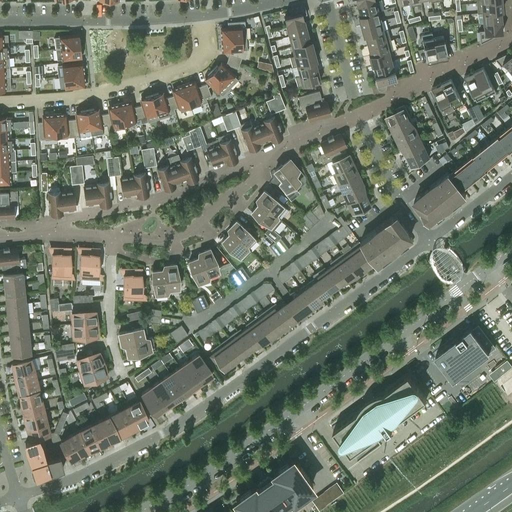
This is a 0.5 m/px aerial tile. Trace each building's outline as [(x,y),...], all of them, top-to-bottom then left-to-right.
[(477,12),(502,10),(501,0),(476,2),(477,12)] [(375,1),(357,5),(360,15),(358,15),(358,16),(377,11),(375,1)] [(286,26),(304,21),(302,15),(306,14),(304,5),(288,9),(289,14),(283,15),(286,26)] [(483,22),(501,21),(500,11),(502,11),(502,10),(477,12),(477,13),(482,12),(483,22)] [(358,16),(361,25),(380,20),(377,11),(358,16)] [(380,20),(361,25),(363,35),(387,29),(382,30),(380,20)] [(220,33),(221,39),(246,38),(245,27),(244,21),(227,22),(227,28),(221,28),(222,32),(220,33)] [(289,36),(307,31),(304,21),(286,26),(289,36)] [(501,21),(483,22),(483,29),(479,30),(480,43),(495,36),(494,32),(502,31),(501,21)] [(415,38),(411,25),(408,26),(406,29),(410,40),(415,38)] [(365,35),(367,45),(390,39),(387,29),(363,35),(363,36),(365,35)] [(291,45),(311,40),(309,40),(307,31),(289,36),(291,45)] [(437,60),(431,32),(420,34),(426,62),(437,60)] [(437,60),(440,59),(448,58),(443,34),(432,36),(431,32),(437,60)] [(78,34),(54,37),(55,48),(80,45),(80,38),(78,38),(78,34)] [(247,49),(246,38),(221,39),(221,46),(222,46),(223,51),(247,49)] [(390,39),(367,45),(370,54),(368,55),(393,49),(390,39)] [(289,57),(313,50),(311,40),(291,45),(294,55),(289,56),(289,57)] [(0,45),(0,56),(9,56),(8,45),(0,45)] [(57,59),(81,56),(80,52),(81,52),(80,45),(55,48),(57,59)] [(368,55),(371,65),(390,60),(388,50),(393,49),(368,55)] [(289,57),(292,66),(316,60),(313,50),(289,57)] [(510,69),(511,66),(511,53),(511,54),(510,52),(510,51),(496,58),(502,66),(505,63),(510,69)] [(228,58),(240,62),(241,56),(229,53),(228,58)] [(0,56),(0,67),(9,67),(9,56),(0,56)] [(226,64),(238,68),(240,62),(228,58),(226,64)] [(295,76),(317,70),(315,61),(316,60),(292,66),(292,67),(297,65),(299,75),(295,76)] [(390,60),(371,65),(373,65),(375,74),(374,74),(374,75),(394,69),(393,69),(390,60)] [(62,65),(57,65),(58,77),(64,76),(84,73),(83,67),(82,67),(81,62),(62,65)] [(217,64),(212,69),(230,87),(238,79),(221,62),(217,65),(217,64)] [(34,65),(34,73),(39,73),(42,72),(42,64),(34,65)] [(474,70),(486,96),(496,91),(484,65),(474,70)] [(0,78),(10,77),(9,67),(0,67),(0,78)] [(222,95),(230,87),(212,69),(207,74),(208,75),(205,78),(222,95)] [(374,79),(376,87),(377,87),(377,88),(378,89),(379,90),(380,90),(381,90),(382,90),(383,90),(384,89),(385,89),(385,88),(386,87),(386,86),(386,85),(385,83),(397,80),(394,69),(374,75),(375,79),(374,79)] [(317,70),(295,76),(297,86),(320,80),(317,70)] [(486,96),(474,70),(464,75),(477,101),(486,96)] [(64,76),(58,77),(60,88),(65,87),(84,85),(84,80),(85,80),(84,73),(64,76)] [(0,89),(10,89),(10,77),(0,78),(0,89)] [(451,77),(442,82),(454,108),(464,103),(451,77)] [(189,82),(183,84),(191,108),(202,104),(201,104),(207,102),(205,97),(211,95),(207,83),(196,87),(194,81),(190,83),(189,82)] [(454,108),(442,82),(432,87),(442,108),(452,104),(454,108)] [(175,94),(169,96),(175,113),(174,108),(179,107),(180,111),(191,108),(183,84),(176,86),(177,87),(173,89),(175,94)] [(322,102),(319,90),(298,96),(301,110),(306,109),(309,120),(317,118),(317,119),(323,118),(322,117),(330,115),(326,101),(322,102)] [(158,92),(151,94),(158,118),(169,115),(175,113),(169,96),(164,98),(162,92),(158,93),(158,92)] [(272,94),(273,97),(278,110),(285,107),(279,92),(272,94)] [(142,104),(137,106),(142,123),(141,118),(146,116),(148,122),(158,118),(151,94),(145,96),(145,97),(141,98),(142,104)] [(271,113),(278,110),(273,97),(266,100),(271,113)] [(142,123),(137,106),(132,107),(130,101),(126,102),(126,101),(119,103),(125,127),(136,125),(136,124),(142,123)] [(216,102),(210,104),(214,116),(220,113),(216,102)] [(125,127),(119,103),(112,104),(113,105),(108,106),(110,112),(104,113),(107,126),(108,131),(114,129),(114,130),(125,127)] [(484,116),(478,103),(473,106),(479,119),(484,116)] [(386,116),(391,126),(410,117),(404,104),(394,109),(395,112),(386,116)] [(475,123),(479,119),(473,106),(467,108),(475,123)] [(107,126),(104,113),(99,114),(98,108),(94,109),(93,108),(87,109),(91,134),(91,129),(101,127),(107,126)] [(80,136),(91,134),(87,109),(80,110),(80,111),(76,112),(77,118),(71,119),(73,136),(80,135),(80,136)] [(235,110),(228,113),(233,128),(240,125),(235,110)] [(56,138),(54,113),(47,114),(47,115),(43,115),(43,121),(37,122),(39,139),(45,139),(56,138)] [(54,113),(56,138),(67,137),(73,136),(71,119),(66,120),(65,113),(61,114),(61,113),(54,113)] [(228,113),(221,115),(226,130),(233,128),(228,113)] [(0,116),(0,128),(12,127),(12,116),(0,116)] [(277,123),(274,116),(263,120),(271,140),(282,136),(279,128),(280,128),(278,122),(277,123)] [(391,126),(396,136),(415,127),(410,117),(391,126)] [(251,124),(251,125),(259,145),(260,145),(259,142),(270,138),(271,140),(263,120),(263,121),(252,126),(251,124)] [(206,143),(200,125),(194,128),(200,145),(206,143)] [(241,129),(248,149),(259,145),(251,125),(241,129)] [(12,127),(0,128),(0,138),(13,138),(8,138),(7,128),(12,128),(12,127)] [(415,127),(396,136),(400,145),(419,137),(415,127)] [(188,130),(190,134),(194,147),(200,145),(194,128),(188,130)] [(511,148),(511,136),(506,128),(498,134),(510,150),(511,148)] [(228,132),(217,136),(218,138),(219,142),(227,162),(237,158),(235,151),(236,151),(234,145),(233,145),(230,138),(228,132)] [(346,146),(340,133),(333,136),(332,135),(327,138),(327,139),(320,142),(325,152),(318,155),(322,163),(344,152),(342,148),(346,146)] [(182,136),(186,150),(194,147),(190,134),(182,136)] [(498,134),(490,141),(502,157),(510,150),(498,134)] [(419,137),(400,145),(405,155),(424,146),(419,137)] [(0,138),(0,149),(13,149),(13,138),(0,138)] [(206,143),(200,145),(202,150),(207,148),(213,165),(225,160),(226,162),(227,162),(219,142),(218,138),(206,143)] [(502,157),(490,141),(482,147),(494,163),(502,157)] [(153,146),(147,147),(150,166),(156,165),(153,146)] [(424,146),(405,155),(405,156),(408,155),(415,170),(423,163),(422,160),(429,157),(424,146)] [(144,167),(150,166),(147,147),(141,148),(144,167)] [(482,147),(474,154),(486,169),(494,163),(482,147)] [(13,149),(0,149),(0,160),(9,160),(9,150),(13,149)] [(331,161),(336,171),(353,163),(348,153),(331,161)] [(478,176),(486,169),(474,154),(466,160),(478,176)] [(118,155),(112,156),(114,174),(120,174),(118,155)] [(108,175),(114,174),(112,156),(106,157),(108,175)] [(193,163),(191,156),(180,160),(187,180),(198,176),(195,169),(196,169),(194,163),(193,163)] [(281,164),(275,169),(274,170),(282,179),(279,182),(286,190),(293,185),(295,188),(303,182),(304,180),(304,178),(303,176),(298,170),(298,169),(290,159),(282,165),(281,164)] [(0,160),(0,171),(10,171),(9,160),(0,160)] [(175,185),(174,182),(186,178),(187,180),(180,160),(180,161),(168,165),(168,164),(167,164),(175,185)] [(466,160),(458,166),(470,182),(478,176),(466,160)] [(338,182),(357,173),(353,163),(336,171),(340,180),(338,181),(338,182)] [(71,183),(78,183),(75,164),(69,165),(71,183)] [(81,164),(75,164),(78,183),(84,182),(81,164)] [(157,168),(164,189),(175,185),(167,164),(157,168)] [(462,189),(470,182),(458,166),(450,173),(462,189)] [(10,171),(0,171),(0,182),(10,182),(10,171)] [(145,172),(133,174),(137,195),(148,193),(147,185),(148,185),(147,179),(146,179),(145,172)] [(357,173),(338,182),(343,192),(362,183),(357,173)] [(466,194),(449,173),(435,185),(434,184),(430,188),(414,200),(420,208),(423,213),(424,212),(430,220),(447,207),(448,208),(466,194)] [(120,177),(123,195),(136,193),(137,195),(133,174),(133,175),(120,177)] [(108,181),(97,183),(100,204),(111,203),(110,195),(111,195),(110,189),(109,189),(108,181)] [(99,202),(99,204),(100,204),(97,183),(96,183),(97,184),(84,186),(86,203),(99,202)] [(347,202),(366,193),(362,183),(343,192),(347,202)] [(18,204),(17,189),(0,190),(0,218),(6,218),(6,217),(13,216),(13,204),(18,204)] [(264,189),(256,199),(278,217),(286,207),(276,199),(277,197),(276,196),(273,193),(271,195),(264,189)] [(60,191),(59,191),(62,212),(62,210),(75,208),(73,190),(60,192),(60,191)] [(51,214),(62,212),(59,191),(48,192),(49,200),(48,200),(49,206),(50,206),(51,214)] [(354,216),(361,210),(360,208),(369,204),(365,195),(367,194),(366,193),(347,202),(354,216)] [(259,202),(251,211),(258,217),(256,218),(259,221),(261,222),(263,221),(270,226),(273,230),(281,220),(278,217),(256,199),(259,202)] [(309,209),(304,214),(314,224),(319,219),(309,209)] [(314,224),(304,214),(299,218),(309,228),(314,224)] [(336,217),(342,224),(345,222),(340,215),(336,217)] [(359,242),(360,243),(373,261),(375,263),(394,250),(393,249),(410,236),(404,228),(405,227),(401,223),(395,215),(379,227),(374,230),(375,231),(359,242)] [(236,220),(228,228),(250,251),(251,251),(248,248),(256,239),(247,230),(249,229),(248,227),(247,227),(245,224),(243,226),(236,220)] [(352,231),(345,222),(342,224),(348,233),(352,231)] [(242,260),(250,251),(228,228),(227,229),(230,232),(222,240),(228,246),(226,248),(229,251),(231,252),(232,251),(242,260)] [(325,237),(328,242),(334,237),(331,233),(325,237)] [(288,248),(280,237),(274,241),(283,252),(288,248)] [(337,242),(334,237),(328,242),(331,246),(337,242)] [(274,241),(269,245),(278,256),(283,252),(274,241)] [(365,267),(373,261),(360,243),(355,247),(353,245),(350,247),(365,267)] [(313,245),(307,250),(311,254),(317,250),(313,245)] [(1,269),(26,266),(25,257),(18,258),(17,248),(9,248),(9,247),(3,248),(3,249),(0,249),(0,263),(1,264),(1,269)] [(53,276),(72,277),(68,266),(69,248),(50,247),(54,259),(53,276)] [(98,248),(78,247),(82,259),(81,277),(82,277),(81,283),(99,284),(100,278),(97,266),(98,248)] [(350,247),(341,253),(356,273),(365,267),(350,247)] [(210,248),(198,252),(208,278),(209,278),(208,274),(219,270),(216,262),(218,261),(217,259),(216,255),(213,256),(210,248)] [(320,254),(317,250),(311,254),(314,259),(320,254)] [(194,274),(197,283),(208,278),(198,252),(199,256),(188,260),(191,268),(189,269),(191,273),(191,275),(194,274)] [(341,253),(333,260),(347,280),(356,273),(341,253)] [(296,258),(290,263),(293,267),(299,263),(296,258)] [(331,265),(326,269),(337,284),(345,278),(347,280),(333,260),(329,262),(331,265)] [(176,263),(164,265),(167,292),(179,291),(178,279),(180,278),(180,276),(179,272),(177,272),(176,263)] [(299,263),(293,267),(296,271),(302,267),(299,263)] [(167,292),(164,265),(163,265),(164,269),(152,270),(153,279),(151,279),(151,283),(153,296),(167,294),(167,292)] [(249,277),(241,265),(236,269),(244,281),(249,277)] [(140,269),(121,268),(125,280),(125,298),(144,298),(140,287),(140,269)] [(244,281),(236,269),(230,273),(238,285),(244,281)] [(318,270),(315,272),(330,293),(331,292),(329,289),(337,284),(326,269),(320,273),(318,270)] [(281,283),(286,279),(280,270),(279,270),(278,278),(281,283)] [(3,273),(4,284),(24,282),(22,271),(3,273)] [(314,277),(308,281),(321,299),(330,293),(315,272),(312,275),(314,277)] [(308,281),(300,288),(312,305),(321,299),(308,281)] [(25,292),(24,282),(4,284),(5,294),(25,292)] [(270,283),(263,282),(262,283),(269,292),(274,288),(270,283)] [(301,314),(312,305),(300,288),(296,290),(298,293),(292,297),(298,305),(290,310),(296,317),(301,314)] [(256,295),(252,290),(246,295),(250,299),(256,295)] [(5,294),(6,304),(26,302),(25,292),(5,294)] [(203,293),(197,296),(202,309),(209,306),(203,293)] [(253,303),(259,299),(256,295),(250,299),(253,303)] [(196,312),(202,309),(197,296),(190,299),(196,312)] [(275,302),(272,304),(286,324),(296,317),(290,310),(298,305),(292,297),(290,299),(285,303),(283,300),(277,305),(275,302)] [(27,312),(26,302),(6,304),(7,314),(27,312)] [(229,307),(232,312),(238,307),(235,303),(229,307)] [(278,331),(286,324),(272,304),(263,311),(278,331)] [(147,307),(146,314),(160,316),(161,309),(147,307)] [(241,312),(238,307),(232,312),(236,316),(241,312)] [(70,323),(70,324),(99,322),(98,311),(84,311),(71,309),(72,323),(70,323)] [(263,311),(254,317),(269,337),(278,331),(263,311)] [(28,322),(27,312),(7,314),(8,324),(28,322)] [(160,316),(146,314),(145,321),(159,323),(160,316)] [(218,316),(212,320),(215,325),(221,320),(218,316)] [(254,317),(246,324),(260,344),(269,337),(254,317)] [(218,329),(224,325),(221,320),(215,325),(218,329)] [(29,332),(28,322),(8,324),(9,334),(29,332)] [(99,323),(99,322),(70,324),(70,335),(85,335),(97,337),(96,323),(99,323)] [(457,337),(436,353),(447,368),(452,375),(454,377),(490,350),(489,350),(495,346),(478,323),(473,328),(471,326),(464,332),(457,337)] [(169,332),(176,342),(188,334),(181,324),(169,332)] [(240,328),(237,330),(251,350),(260,344),(246,324),(245,324),(247,327),(242,330),(240,328)] [(118,332),(121,344),(152,337),(152,336),(148,337),(146,325),(133,328),(133,326),(131,326),(127,327),(127,330),(118,332)] [(206,338),(200,329),(197,331),(203,340),(206,338)] [(237,330),(228,336),(241,354),(249,348),(251,350),(237,330)] [(30,342),(29,332),(9,334),(10,345),(30,342)] [(228,336),(219,343),(234,363),(235,362),(233,360),(241,354),(228,336)] [(155,349),(152,337),(121,344),(125,343),(128,355),(136,353),(137,355),(141,354),(143,354),(142,352),(155,349)] [(185,340),(178,345),(182,350),(189,345),(185,340)] [(10,345),(11,355),(31,353),(30,342),(10,345)] [(230,365),(234,363),(219,343),(210,349),(212,352),(210,354),(215,361),(217,359),(223,367),(229,363),(230,365)] [(171,350),(175,354),(182,350),(178,345),(171,350)] [(88,355),(76,356),(80,369),(77,370),(78,370),(105,362),(102,351),(88,355)] [(167,353),(160,358),(163,363),(170,358),(167,353)] [(188,359),(203,380),(208,376),(208,375),(212,372),(198,353),(188,359)] [(11,363),(14,374),(34,369),(31,358),(11,363)] [(153,363),(156,367),(163,363),(160,358),(153,363)] [(188,359),(179,366),(193,386),(196,383),(197,384),(203,380),(188,359)] [(507,360),(494,370),(499,375),(511,365),(507,360)] [(106,362),(105,362),(78,370),(81,381),(95,377),(107,376),(103,363),(106,362)] [(148,366),(141,371),(144,376),(151,371),(148,366)] [(170,372),(184,393),(190,389),(189,388),(193,386),(179,366),(170,372)] [(17,385),(36,380),(34,369),(14,374),(17,385)] [(134,376),(137,380),(144,376),(141,371),(134,376)] [(170,372),(160,379),(174,399),(178,396),(179,397),(184,393),(170,372)] [(427,398),(419,388),(419,387),(419,386),(418,384),(417,384),(416,384),(409,374),(384,391),(382,392),(380,392),(378,393),(376,394),(373,395),(371,396),(369,397),(368,399),(366,400),(364,402),(362,404),(361,405),(360,407),(358,409),(357,411),(333,429),(341,439),(340,440),(341,441),(342,443),(343,443),(344,443),(351,454),(381,431),(380,429),(381,429),(383,428),(384,427),(386,427),(388,430),(393,427),(391,423),(392,422),(393,421),(394,420),(395,418),(396,420),(427,398)] [(151,385),(165,406),(171,402),(170,401),(174,399),(160,379),(151,385)] [(19,395),(39,390),(36,380),(17,385),(19,395)] [(165,406),(151,385),(141,392),(155,412),(159,409),(160,410),(165,406)] [(22,406),(41,401),(39,390),(19,395),(22,406)] [(75,395),(78,401),(86,397),(83,391),(75,395)] [(75,395),(68,399),(71,404),(78,401),(75,395)] [(138,399),(128,404),(138,424),(148,419),(138,399)] [(24,416),(44,411),(41,401),(22,406),(24,416)] [(128,429),(138,424),(128,404),(119,409),(128,429)] [(119,434),(128,429),(119,409),(109,414),(119,434)] [(27,427),(46,422),(44,411),(24,416),(27,427)] [(109,439),(119,434),(109,414),(99,419),(109,439)] [(99,419),(90,424),(100,443),(109,439),(99,419)] [(30,437),(49,433),(46,422),(27,427),(30,437)] [(100,443),(90,424),(80,429),(90,448),(100,443)] [(80,429),(70,433),(80,453),(90,448),(80,429)] [(70,458),(80,453),(70,433),(60,439),(70,458)] [(36,438),(25,442),(28,453),(40,450),(36,438)] [(43,460),(40,450),(28,453),(32,464),(43,461),(43,460)] [(59,455),(45,460),(49,471),(63,467),(59,455)] [(255,490),(253,487),(251,488),(250,488),(249,489),(250,489),(239,497),(238,496),(237,497),(238,498),(235,500),(237,502),(234,505),(236,507),(236,509),(237,508),(239,511),(271,511),(290,496),(293,499),(295,497),(295,498),(296,497),(307,489),(309,489),(308,488),(311,486),(309,483),(311,481),(310,479),(310,478),(309,477),(309,478),(299,464),(299,463),(299,462),(298,463),(296,460),(293,462),(291,459),(289,461),(287,461),(288,462),(277,470),(276,469),(275,470),(276,470),(273,472),(275,475),(255,490)] [(45,460),(43,460),(43,461),(32,464),(35,475),(49,471),(45,460)]
